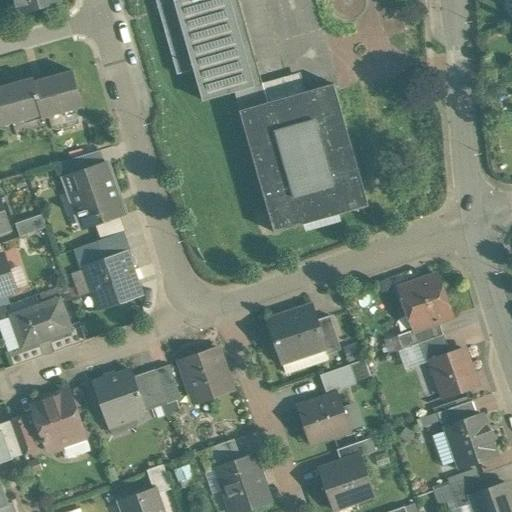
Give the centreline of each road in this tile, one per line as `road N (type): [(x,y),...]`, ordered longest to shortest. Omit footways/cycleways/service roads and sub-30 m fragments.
road 1 (residential): [(105,12),(193,316)]
road 2 (residential): [(470,220),(228,302)]
road 3 (residential): [(228,302),(300,511)]
road 4 (residential): [(470,220),(453,0)]
road 5 (residential): [(193,316),(0,384)]
road 6 (residential): [(511,358),(470,220)]
